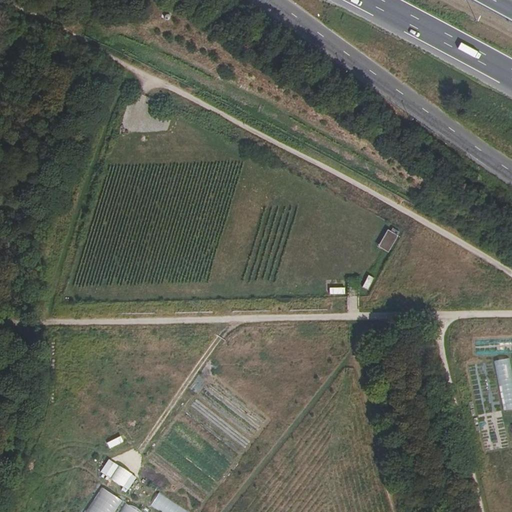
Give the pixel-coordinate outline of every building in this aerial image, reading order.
[(377,247),(388,253),(397,236),(386,230),(377,247)] [(362,288),(368,291),(374,278),(367,275),(362,288)] [(115,465),(109,479),(116,482),(122,469),(115,465)] [(130,474),(123,487),(129,491),(136,478),(130,474)] [(140,483),(135,490),(142,494),(147,488),(140,483)] [(83,511),(113,511),(121,501),(99,487),(83,511)]
